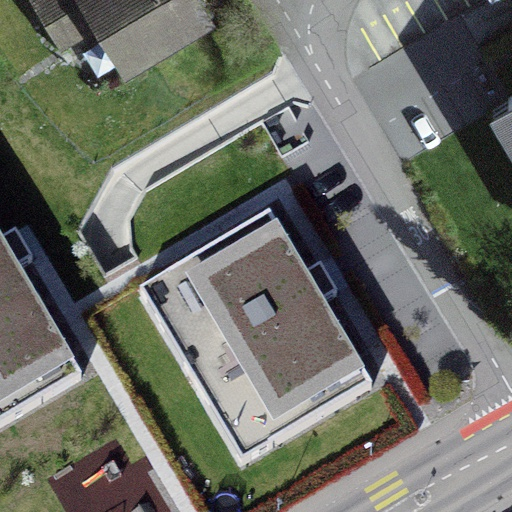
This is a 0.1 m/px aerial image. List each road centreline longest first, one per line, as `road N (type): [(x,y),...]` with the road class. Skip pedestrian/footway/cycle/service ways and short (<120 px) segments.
road 1 (residential): [(289,20),(511,392)]
road 2 (primary): [(511,446),(398,511)]
